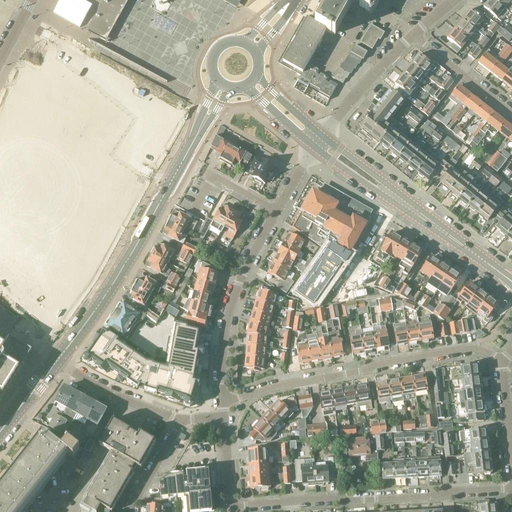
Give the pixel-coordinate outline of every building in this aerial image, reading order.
[(103,0),(86,31),(101,39),(109,23),(108,23),(109,21),(110,22),(120,3),(119,3),(120,0),(103,0)] [(300,77),(306,66),(325,31),(330,33),(331,32),(334,34),(334,33),(352,0),(355,0),(359,2),(358,6),(359,6),(369,12),(369,11),(370,12),(375,7),(376,0),(328,0),(315,23),(314,23),(307,19),(282,64),(292,69),(293,68),(297,71),(295,74),(300,77)] [(500,22),(508,13),(492,0),(489,0),(483,8),(500,22)] [(511,0),(492,0),(508,13),(511,7),(511,0)] [(462,20),(476,30),(484,37),(489,41),(496,32),(498,30),(492,26),(486,33),(479,27),(483,21),(470,10),(462,20)] [(468,40),(476,30),(462,20),(455,30),(468,40)] [(498,30),(496,32),(500,35),(504,31),(494,23),(492,26),(498,30)] [(384,33),(371,25),(361,43),(372,50),(378,39),(380,40),(384,33)] [(509,42),(511,37),(511,29),(508,26),(504,31),(500,35),(509,42)] [(461,50),(468,40),(455,30),(447,39),(461,50)] [(490,41),(489,41),(484,37),(478,45),(483,49),(490,41)] [(501,81),(509,71),(501,65),(511,51),(511,43),(509,47),(490,72),(501,81)] [(490,72),(509,47),(506,45),(496,56),(488,50),(478,63),(490,72)] [(350,53),(351,53),(362,59),(363,60),(367,52),(354,46),(350,53)] [(468,56),(474,61),(482,51),(476,46),(468,56)] [(346,58),(358,64),(359,65),(362,59),(351,53),(349,57),(348,56),(346,58)] [(419,55),(411,65),(425,76),(433,66),(419,55)] [(358,64),(346,58),(344,63),(354,69),(355,70),(358,64)] [(354,69),(344,63),(343,63),(340,68),(350,74),(351,74),(354,69)] [(417,86),(425,76),(411,65),(403,75),(417,86)] [(309,84),(315,74),(317,70),(310,66),(309,68),(306,66),(300,77),(299,78),(309,84)] [(0,226),(5,229),(29,239),(42,214),(57,182),(58,181),(54,179),(80,130),(84,123),(83,123),(89,111),(90,112),(94,105),(81,98),(60,87),(60,86),(26,68),(9,98),(2,112),(0,115),(0,189),(1,190),(0,191),(0,226)] [(350,74),(340,68),(339,68),(336,73),(346,79),(347,79),(350,74)] [(501,81),(511,89),(511,69),(509,71),(501,81)] [(346,79),(336,73),(335,72),(331,78),(343,84),(346,79)] [(308,86),(319,92),(318,94),(329,100),(337,86),(329,81),(328,83),(325,82),(327,78),(320,74),(319,76),(315,74),(309,84),(308,86)] [(409,96),(417,86),(403,75),(395,85),(409,96)] [(443,85),(438,81),(435,84),(445,92),(453,82),(445,75),(442,79),(446,81),(443,85)] [(456,105),(460,108),(470,95),(459,86),(448,100),(456,105)] [(433,98),(435,100),(439,103),(446,95),(439,90),(433,98)] [(404,102),(400,99),(390,91),(376,109),(373,107),(370,111),(372,114),(361,128),(363,129),(362,131),(369,137),(377,143),(379,142),(380,143),(381,142),(392,128),(393,127),(396,123),(391,119),(404,102)] [(482,104),(470,95),(460,108),(447,126),(451,128),(457,120),(459,121),(466,112),(464,110),(466,108),(470,110),(467,114),(472,118),(475,114),(482,104)] [(426,107),(418,101),(414,106),(418,110),(428,117),(439,103),(435,100),(433,98),(426,107)] [(482,104),(475,114),(483,121),(481,123),(479,122),(469,134),(471,136),(465,143),(469,146),(494,114),(482,104)] [(455,107),(454,106),(445,118),(438,113),(434,117),(442,123),(446,127),(447,126),(460,108),(456,105),(455,107)] [(419,113),(413,109),(407,118),(412,122),(419,113)] [(419,113),(412,122),(409,125),(415,129),(424,118),(419,113)] [(505,123),(494,114),(469,146),(472,148),(483,134),(484,135),(487,131),(493,137),(495,136),(498,132),(505,123)] [(425,132),(431,137),(437,128),(431,123),(425,132)] [(485,163),(490,167),(500,154),(510,141),(509,141),(511,137),(511,127),(505,123),(498,132),(506,139),(496,152),(494,150),(487,159),(488,159),(485,163)] [(221,126),(217,136),(221,138),(226,129),(221,126)] [(389,149),(390,150),(401,135),(392,128),(381,142),(383,144),(383,146),(387,150),(389,149)] [(438,143),(445,135),(437,128),(431,137),(438,143)] [(402,135),(401,135),(390,150),(392,152),(392,154),(396,157),(398,156),(399,157),(411,143),(406,139),(408,136),(408,134),(405,131),(402,135)] [(230,143),(221,138),(217,136),(211,149),(216,152),(214,157),(219,159),(219,161),(224,164),(234,146),(229,144),(230,143)] [(416,146),(411,143),(399,157),(400,158),(399,160),(403,163),(406,162),(408,165),(420,150),(425,144),(420,140),(416,146)] [(234,146),(224,164),(230,167),(231,166),(236,169),(240,161),(247,165),(252,156),(240,149),(240,150),(234,146)] [(425,154),(420,150),(408,165),(409,165),(409,167),(413,171),(415,170),(418,172),(432,154),(428,150),(425,154)] [(462,154),(458,151),(456,154),(452,159),(456,162),(462,154)] [(435,170),(440,173),(448,163),(447,162),(445,163),(442,161),(441,162),(432,154),(418,172),(418,173),(418,175),(422,178),(424,177),(427,180),(435,170)] [(507,160),(500,154),(490,167),(497,172),(507,160)] [(254,180),(261,184),(262,183),(265,184),(268,179),(269,180),(273,173),(271,173),(274,167),(254,156),(248,168),(249,168),(248,172),(253,175),(252,177),(255,179),(254,180)] [(471,165),(479,171),(485,163),(477,157),(471,165)] [(449,163),(448,163),(440,173),(445,177),(440,183),(443,185),(443,187),(447,191),(449,190),(450,190),(461,176),(453,168),(457,163),(456,162),(452,159),(449,163)] [(202,168),(199,167),(194,177),(196,178),(202,168)] [(459,197),(459,198),(473,180),(468,176),(472,171),(468,168),(461,176),(450,190),(453,193),(453,195),(457,198),(459,197)] [(482,174),(490,180),(494,175),(486,168),(482,174)] [(468,205),(469,206),(480,192),(475,188),(478,184),(477,183),(481,178),(478,175),(473,180),(459,198),(462,200),(462,202),(466,206),(468,205)] [(494,175),(490,180),(488,182),(496,188),(497,186),(502,181),(494,175)] [(313,192),(292,228),(321,248),(314,257),(316,259),(294,291),(314,306),(350,255),(348,254),(368,220),(338,204),(343,195),(335,190),(333,193),(323,188),(319,196),(313,192)] [(475,211),(478,213),(489,199),(480,192),(469,206),(470,206),(469,208),(473,211),(475,211)] [(496,219),(497,219),(506,208),(507,207),(493,195),(490,199),(489,199),(478,213),(479,214),(479,216),(483,219),(485,218),(488,221),(494,213),(498,217),(496,219)] [(198,236),(200,238),(203,239),(210,228),(221,233),(224,228),(234,210),(228,207),(227,208),(222,205),(213,222),(207,218),(198,236)] [(511,229),(511,213),(506,208),(497,219),(501,223),(497,228),(500,230),(500,233),(504,236),(506,235),(507,236),(511,229)] [(224,228),(229,231),(226,237),(232,240),(244,218),(239,215),(239,213),(234,210),(224,228)] [(167,221),(185,230),(188,232),(193,221),(174,211),(171,216),(169,216),(167,221)] [(185,230),(167,221),(164,228),(165,229),(162,234),(183,244),(187,236),(183,234),(185,230)] [(387,264),(390,258),(401,239),(401,238),(396,235),(395,235),(391,233),(377,258),(387,264)] [(285,239),(282,244),(299,252),(302,246),(308,250),(308,251),(314,254),(318,248),(308,242),(307,244),(289,234),(286,239),(285,239)] [(402,262),(411,245),(411,243),(406,241),(405,241),(401,239),(390,258),(395,261),(396,259),(402,262)] [(185,243),(181,250),(193,256),(197,249),(185,243)] [(153,249),(150,254),(168,264),(170,260),(175,262),(176,260),(178,255),(158,244),(155,249),(153,249)] [(302,254),(299,252),(282,244),(280,248),(281,249),(278,254),(299,265),(302,261),(299,259),(302,254)] [(407,276),(422,251),(418,249),(418,248),(413,245),(412,246),(411,245),(402,262),(399,267),(404,270),(403,273),(407,276)] [(188,266),(193,256),(181,250),(178,255),(176,260),(188,266)] [(168,264),(150,254),(148,260),(149,261),(146,266),(167,278),(170,271),(166,269),(168,264)] [(274,258),(272,263),(288,272),(291,266),(297,269),(297,270),(301,273),(300,275),(301,276),(306,269),(303,268),(299,265),(278,254),(276,258),(274,258)] [(427,285),(441,264),(440,263),(440,262),(436,259),(434,259),(431,257),(417,279),(421,281),(427,285)] [(309,258),(308,259),(303,268),(306,269),(312,260),(309,258)] [(197,280),(216,285),(217,279),(217,278),(217,275),(207,272),(208,267),(194,259),(189,268),(199,270),(197,280)] [(288,272),(272,263),(269,268),(270,269),(268,274),(280,281),(276,288),(285,294),(294,282),(285,277),(288,272)] [(441,264),(427,285),(436,291),(450,270),(450,268),(445,265),(444,266),(441,264)] [(436,291),(444,296),(446,298),(448,295),(460,277),(457,275),(457,273),(452,270),(451,271),(450,270),(436,291)] [(165,283),(175,289),(181,279),(171,273),(165,283)] [(181,283),(185,286),(191,275),(186,273),(181,283)] [(136,280),(133,286),(151,296),(154,291),(159,294),(161,289),(156,286),(157,285),(156,284),(141,276),(138,281),(136,280)] [(385,291),(390,281),(385,278),(378,289),(385,291)] [(175,289),(165,283),(158,279),(156,284),(157,285),(156,286),(161,289),(172,295),(175,289)] [(194,291),(212,296),(212,294),(214,293),(216,285),(197,280),(194,291)] [(176,293),(180,295),(183,289),(188,292),(190,289),(185,286),(181,283),(176,293)] [(393,294),(400,297),(406,287),(400,283),(393,294)] [(469,283),(456,301),(460,304),(461,302),(467,306),(465,308),(466,308),(479,291),(478,290),(479,289),(474,285),(473,286),(469,283)] [(151,296),(133,286),(130,292),(131,293),(128,298),(145,307),(151,296)] [(406,287),(400,297),(406,299),(408,300),(413,292),(411,291),(412,290),(406,287)] [(366,298),(387,294),(372,288),(366,298)] [(256,301),(274,306),(276,306),(277,303),(275,302),(277,295),(260,290),(256,301)] [(192,302),(210,307),(212,300),(211,299),(212,296),(194,291),(191,302),(192,302)] [(418,307),(425,309),(434,295),(429,291),(418,307)] [(479,291),(466,308),(475,315),(488,298),(488,297),(488,296),(483,292),(482,293),(479,291)] [(180,295),(176,293),(174,295),(172,294),(168,301),(170,302),(178,307),(183,310),(185,305),(177,301),(180,295)] [(446,298),(444,296),(432,314),(443,322),(450,311),(456,301),(448,295),(446,298)] [(475,315),(484,322),(498,305),(494,302),(494,301),(490,297),(489,298),(488,298),(475,315)] [(384,300),(386,312),(392,311),(391,305),(396,304),(395,300),(389,299),(384,300)] [(253,312),(271,317),(274,306),(256,301),(253,312)] [(178,307),(170,302),(168,307),(176,312),(178,307)] [(191,302),(190,308),(185,305),(183,310),(189,313),(206,317),(206,315),(208,314),(210,307),(192,302),(191,302)] [(412,311),(416,306),(406,302),(401,303),(403,309),(403,310),(405,308),(412,311)] [(108,331),(120,340),(136,317),(138,316),(119,303),(116,307),(117,308),(109,320),(108,320),(105,324),(110,328),(108,331)] [(146,308),(141,314),(145,317),(155,324),(166,305),(163,303),(155,315),(149,311),(146,308)] [(348,311),(357,310),(356,303),(340,306),(343,319),(350,317),(348,311)] [(332,320),(339,319),(336,306),(329,308),(331,320),(331,321),(332,320)] [(416,306),(412,311),(422,315),(424,309),(416,306)] [(323,307),(318,308),(312,309),(312,310),(313,315),(317,314),(318,324),(326,322),(326,321),(323,307)] [(204,371),(207,371),(207,362),(203,362),(204,358),(207,358),(208,347),(197,345),(199,331),(180,326),(180,323),(164,311),(155,327),(144,319),(139,315),(121,341),(119,339),(119,340),(101,328),(79,357),(79,358),(79,359),(80,360),(93,369),(110,378),(115,381),(119,382),(135,389),(142,392),(181,406),(182,407),(184,407),(186,408),(188,408),(189,408),(191,408),(193,407),(195,407),(196,406),(198,405),(199,370),(204,371)] [(250,322),(268,327),(273,328),(274,323),(269,322),(271,317),(253,312),(250,322)] [(286,317),(286,320),(293,321),(294,313),(284,312),(283,317),(286,317)] [(189,313),(186,324),(204,329),(207,318),(206,317),(189,313)] [(300,333),(303,319),(302,314),(295,313),(292,332),(300,333)] [(404,324),(407,344),(410,343),(410,344),(416,343),(415,343),(421,342),(418,320),(417,320),(417,318),(413,319),(413,322),(404,324)] [(418,320),(421,342),(422,341),(422,342),(428,341),(427,340),(433,339),(430,319),(426,318),(418,320)] [(281,328),(288,329),(291,329),(293,321),(286,320),(282,319),(281,328)] [(475,332),(473,320),(458,323),(460,335),(475,332)] [(248,334),(267,337),(267,336),(265,336),(268,327),(250,322),(247,334),(248,334)] [(452,336),(460,335),(458,323),(458,322),(449,324),(452,336)] [(407,344),(404,324),(401,325),(401,329),(393,330),(396,346),(398,346),(404,345),(403,345),(407,344)] [(445,325),(439,326),(441,338),(448,337),(445,325)] [(373,328),(360,330),(364,352),(365,351),(365,352),(371,351),(371,350),(376,349),(374,333),(373,328)] [(364,352),(360,330),(355,331),(356,337),(349,338),(352,354),(353,354),(359,353),(364,352)] [(374,333),(376,349),(378,349),(378,350),(383,349),(383,348),(388,347),(386,331),(374,333)] [(0,401),(0,402),(1,400),(0,399),(0,398),(6,388),(8,389),(9,388),(7,387),(14,376),(15,377),(16,376),(15,375),(22,364),(23,365),(24,363),(22,362),(29,351),(31,352),(32,351),(30,350),(29,351),(22,347),(23,345),(21,344),(20,346),(10,339),(11,337),(9,337),(8,338),(0,332),(0,401)] [(247,346),(270,349),(272,349),(272,344),(266,343),(267,337),(248,334),(247,346)] [(331,358),(328,340),(327,334),(322,335),(322,334),(316,335),(318,341),(317,342),(320,360),(324,359),(325,361),(331,359),(331,358)] [(328,340),(331,358),(343,355),(340,337),(328,340)] [(320,360),(317,342),(306,343),(309,361),(320,360)] [(309,361),(306,343),(296,345),(299,363),(309,361)] [(246,357),(264,359),(269,360),(270,349),(247,346),(246,357)] [(264,359),(246,357),(245,368),(250,369),(250,371),(258,372),(258,370),(263,370),(264,359)] [(462,380),(480,377),(479,373),(481,373),(480,363),(472,364),(472,365),(460,367),(462,380)] [(433,383),(443,382),(443,377),(444,377),(444,369),(431,370),(433,383)] [(413,378),(411,378),(414,394),(427,391),(424,376),(418,377),(418,376),(413,377),(413,378)] [(481,389),(480,377),(462,380),(463,392),(481,389)] [(399,380),(403,402),(415,399),(414,394),(411,378),(406,379),(406,378),(401,379),(401,380),(399,380)] [(389,382),(387,382),(392,409),(393,409),(392,404),(403,402),(399,380),(394,381),(394,380),(389,381),(389,382)] [(392,409),(387,382),(382,383),(382,382),(377,383),(377,384),(375,384),(379,404),(386,403),(387,410),(392,409)] [(443,382),(433,383),(434,395),(441,394),(440,388),(444,387),(443,382)] [(354,388),(357,404),(358,404),(359,408),(365,407),(366,410),(372,409),(368,386),(362,387),(362,386),(356,387),(356,388),(354,388)] [(66,408),(74,393),(64,387),(56,403),(66,408)] [(357,404),(354,388),(350,389),(350,388),(344,389),(344,390),(342,390),(345,406),(357,404)] [(465,403),(483,401),(481,389),(463,392),(465,403)] [(345,406),(342,390),(338,391),(337,390),(332,391),(332,392),(330,392),(333,408),(345,406)] [(319,394),(321,410),(323,417),(334,415),(333,408),(330,392),(325,393),(320,394),(319,394)] [(85,399),(74,393),(66,408),(63,414),(74,420),(77,414),(85,399)] [(311,396),(298,398),(300,410),(313,408),(311,396)] [(95,404),(85,399),(77,414),(86,420),(95,404)] [(271,410),(269,411),(281,422),(287,417),(289,419),(293,415),(290,413),(298,411),(295,399),(285,401),(279,403),(278,402),(275,406),(274,405),(270,409),(271,410)] [(484,414),(483,401),(465,403),(460,404),(461,410),(465,409),(466,416),(468,416),(469,424),(484,422),(483,414),(484,414)] [(97,426),(106,411),(95,404),(86,420),(97,426)] [(53,406),(48,415),(52,418),(54,414),(61,418),(63,415),(56,411),(57,409),(53,406)] [(444,418),(442,406),(436,407),(437,419),(444,418)] [(420,429),(433,428),(431,409),(430,410),(429,410),(428,411),(427,412),(426,413),(425,414),(425,415),(425,417),(418,417),(420,429)] [(262,419),(260,421),(273,432),(279,425),(282,428),(285,425),(281,422),(269,411),(266,415),(265,414),(262,418),(262,419)] [(48,426),(54,430),(60,419),(54,415),(48,426)] [(60,419),(54,430),(60,433),(66,422),(60,419)] [(110,511),(111,511),(134,473),(133,472),(136,467),(141,469),(156,443),(138,432),(135,436),(129,432),(131,429),(114,419),(99,445),(113,453),(87,498),(88,499),(84,506),(93,511),(110,511)] [(305,420),(297,421),(298,431),(306,430),(305,420)] [(363,436),(367,436),(369,436),(368,428),(365,428),(363,420),(360,420),(363,436)] [(275,434),(273,432),(260,421),(258,424),(257,423),(253,427),(254,428),(253,429),(254,430),(249,436),(255,441),(260,441),(261,442),(271,441),(275,436),(275,434)] [(379,435),(381,435),(385,434),(396,433),(395,427),(385,428),(385,422),(378,423),(379,435)] [(415,422),(402,423),(403,431),(415,430),(415,422)] [(439,430),(442,430),(452,428),(451,422),(438,423),(439,430)] [(372,435),(375,435),(379,435),(378,423),(370,423),(372,435)] [(317,426),(318,438),(337,436),(337,431),(327,432),(326,425),(317,426)] [(67,439),(74,443),(81,430),(75,427),(67,439)] [(349,435),(349,427),(339,427),(340,436),(349,435)] [(442,430),(444,447),(452,446),(450,434),(452,433),(452,428),(442,430)] [(1,487),(2,488),(0,489),(0,511),(24,511),(25,511),(22,509),(66,453),(73,458),(79,450),(67,440),(46,429),(45,430),(49,431),(45,436),(42,434),(41,433),(12,470),(14,472),(5,483),(0,485),(1,487)] [(461,445),(470,443),(488,441),(487,440),(489,440),(488,434),(487,435),(486,429),(459,432),(461,445)] [(81,430),(74,443),(80,446),(87,434),(81,430)] [(426,434),(426,438),(433,437),(434,447),(442,446),(440,432),(426,434)] [(415,443),(415,434),(405,435),(405,444),(411,444),(411,446),(415,446),(415,443)] [(424,434),(415,434),(415,443),(424,443),(424,434)] [(347,453),(349,454),(349,457),(366,455),(367,460),(377,458),(376,451),(375,435),(372,435),(369,436),(367,436),(368,439),(347,441),(348,448),(347,448),(347,453)] [(381,435),(379,435),(375,435),(376,451),(384,451),(383,436),(381,436),(381,435)] [(403,447),(403,435),(393,435),(393,444),(399,444),(399,447),(403,447)] [(86,451),(89,453),(95,443),(89,439),(83,450),(86,451)] [(488,441),(470,443),(472,454),(489,452),(488,441)] [(280,445),(281,458),(289,457),(288,445),(280,445)] [(452,446),(444,447),(445,458),(454,457),(452,446)] [(79,450),(73,458),(79,463),(86,451),(83,450),(81,448),(79,450)] [(249,465),(249,466),(268,464),(267,458),(270,458),(270,449),(248,451),(248,458),(247,459),(247,464),(249,465)] [(490,460),(489,452),(472,454),(463,456),(465,467),(462,467),(463,474),(466,474),(466,475),(474,474),(474,476),(484,474),(484,476),(490,475),(490,473),(492,473),(490,464),(492,464),(491,460),(490,460)] [(324,465),(314,465),(315,486),(323,486),(323,484),(324,484),(328,484),(328,481),(334,480),(333,458),(323,459),(324,465)] [(423,463),(416,464),(417,479),(428,478),(427,463),(427,458),(423,458),(423,463)] [(417,479),(416,464),(416,459),(404,460),(405,479),(417,479)] [(308,487),(315,486),(314,465),(304,466),(304,460),(294,461),(296,483),(302,482),(302,485),(307,485),(308,487)] [(394,480),(405,479),(404,460),(393,461),(393,465),(394,480)] [(427,463),(428,478),(440,477),(440,462),(427,463)] [(271,464),(268,464),(249,466),(249,470),(248,470),(248,475),(250,476),(250,477),(272,475),(271,464)] [(454,464),(446,465),(447,477),(455,476),(455,475),(460,475),(459,468),(455,468),(454,464)] [(394,480),(393,465),(382,465),(382,480),(394,480)] [(170,477),(159,484),(161,499),(177,497),(187,496),(187,501),(188,511),(208,511),(214,511),(212,490),(210,470),(208,471),(186,473),(187,476),(183,476),(183,475),(170,476),(170,477)] [(290,473),(283,474),(278,474),(278,480),(283,480),(284,485),(290,485),(290,473)] [(269,481),(272,481),(272,475),(250,477),(250,481),(249,482),(249,487),(251,488),(251,489),(261,489),(261,490),(268,490),(268,488),(270,488),(269,481)] [(484,501),(479,502),(478,502),(479,506),(478,506),(478,511),(496,511),(495,504),(485,506),(484,501)]
